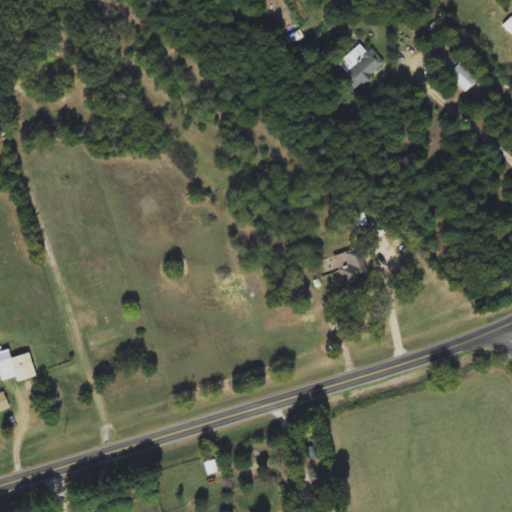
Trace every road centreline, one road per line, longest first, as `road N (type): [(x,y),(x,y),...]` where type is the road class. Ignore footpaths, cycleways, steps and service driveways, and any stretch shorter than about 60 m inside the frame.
road 1 (secondary): [(0,488),(511,324)]
road 2 (residential): [(511,150),(398,55)]
